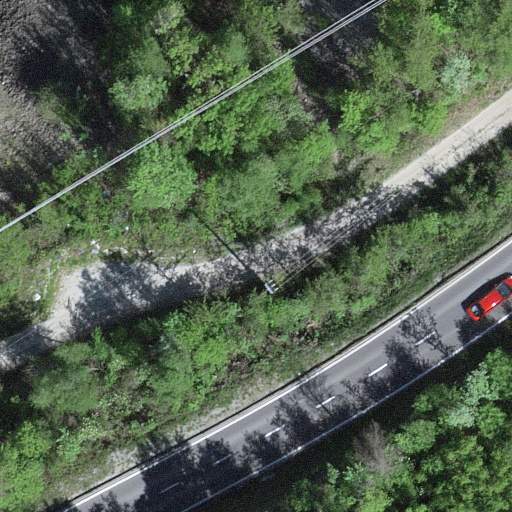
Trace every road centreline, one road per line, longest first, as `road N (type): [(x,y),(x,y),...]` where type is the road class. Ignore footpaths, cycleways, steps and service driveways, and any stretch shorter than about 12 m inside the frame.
road 1 (track): [(511,104),(372,207),(292,246),(111,304),(0,357)]
road 2 (secondary): [(511,274),(383,366),(123,511)]
